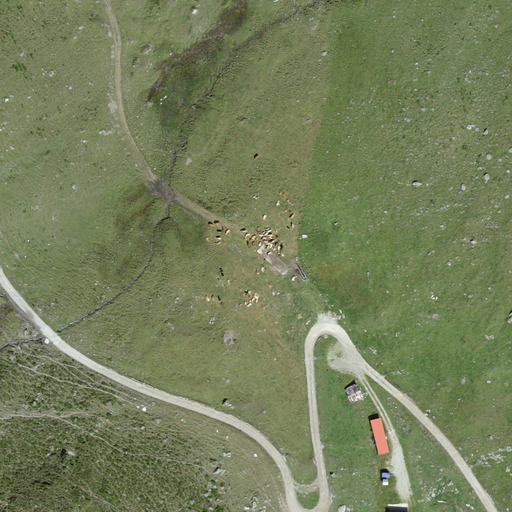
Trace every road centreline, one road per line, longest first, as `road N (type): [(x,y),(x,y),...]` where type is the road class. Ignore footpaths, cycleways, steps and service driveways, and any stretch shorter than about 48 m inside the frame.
road 1 (track): [(488,511),(437,436),(333,335),(313,338),(309,358),(321,511)]
road 2 (track): [(294,511),(281,466),(265,445),(66,349),(0,274)]
